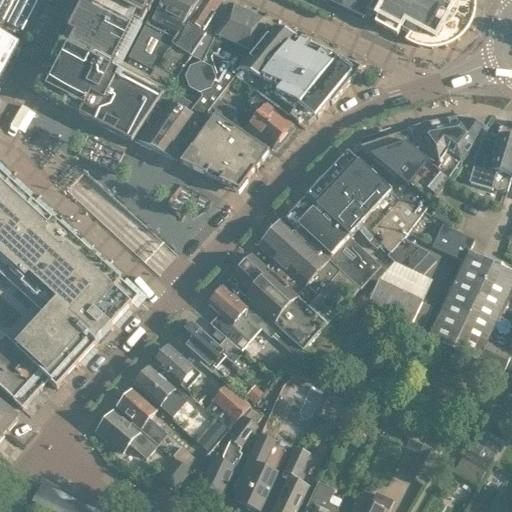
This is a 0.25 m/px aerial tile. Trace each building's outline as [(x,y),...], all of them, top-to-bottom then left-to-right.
[(0,0),(0,17),(2,18),(11,0),(0,0)] [(35,0),(15,0),(5,20),(21,28),(35,0)] [(81,0),(34,92),(46,98),(131,143),(133,140),(150,115),(174,78),(175,76),(158,65),(152,75),(150,74),(149,76),(119,60),(150,0),(81,0)] [(155,5),(127,57),(152,70),(150,74),(152,75),(158,65),(157,65),(160,60),(176,35),(199,0),(163,0),(160,7),(155,5)] [(160,60),(157,65),(158,65),(175,76),(191,56),(202,61),(200,65),(190,68),(185,77),(189,87),(198,91),(200,96),(191,115),(200,120),(207,110),(209,108),(216,98),(234,76),(259,46),(255,43),(265,23),(256,18),(229,5),(221,22),(212,18),(222,3),(215,0),(199,0),(176,35),(160,60)] [(330,0),(329,3),(365,20),(369,11),(374,0),(330,0)] [(374,0),(369,11),(377,15),(375,24),(397,36),(401,28),(409,32),(412,34),(414,36),(418,38),(421,39),(424,39),(427,40),(431,40),(434,40),(438,40),(441,39),(444,38),(447,36),(450,35),(453,33),(456,31),(458,28),(460,26),(462,23),(464,20),(465,17),(466,13),(467,10),(467,7),(467,3),(467,0),(374,0)] [(274,28),(234,76),(288,117),(289,116),(338,57),(274,28)] [(0,79),(19,44),(0,33),(0,79)] [(338,57),(289,116),(298,123),(308,111),(316,118),(329,103),(331,104),(361,67),(338,57)] [(256,95),(242,112),(253,121),(246,129),(270,149),(291,124),(256,95)] [(216,98),(209,108),(230,122),(237,113),(216,98)] [(150,115),(133,140),(173,159),(174,158),(202,121),(200,120),(160,99),(150,115)] [(202,121),(174,158),(181,161),(179,164),(205,176),(207,173),(220,179),(218,182),(238,192),(240,189),(254,170),(255,171),(257,169),(254,167),(257,162),(260,164),(269,153),(247,138),(207,110),(200,120),(202,121)] [(461,163),(459,161),(482,130),(466,116),(460,117),(432,125),(409,130),(432,163),(437,172),(448,180),(461,163)] [(395,135),(430,165),(432,163),(428,158),(409,130),(395,135)] [(482,138),(475,161),(468,182),(480,186),(481,182),(490,185),(494,174),(498,175),(499,170),(511,174),(511,173),(511,138),(500,134),(498,142),(482,138)] [(430,165),(395,135),(362,146),(363,150),(395,176),(396,175),(418,192),(418,193),(429,205),(448,181),(430,165)] [(423,212),(429,205),(418,193),(418,192),(396,175),(395,176),(363,150),(362,146),(348,151),(422,214),(423,212)] [(348,151),(330,171),(404,236),(406,233),(422,214),(348,151)] [(389,253),(387,255),(409,273),(428,254),(401,239),(404,236),(330,171),(329,171),(305,197),(348,236),(360,223),(364,228),(361,231),(367,236),(365,237),(371,243),(374,239),(389,253)] [(0,291),(31,319),(0,352),(0,389),(22,409),(29,401),(41,388),(40,387),(47,380),(51,383),(56,388),(93,347),(131,305),(130,304),(136,298),(0,174),(0,291)] [(301,199),(295,206),(288,214),(311,235),(309,238),(352,278),(350,280),(360,289),(380,267),(327,218),(325,220),(301,199)] [(433,206),(429,214),(450,224),(454,215),(433,206)] [(282,220),(270,233),(258,246),(304,288),(306,285),(318,296),(311,303),(329,320),(357,289),(282,220)] [(430,245),(463,261),(469,247),(474,238),(442,223),(430,245)] [(463,261),(427,336),(478,360),(487,340),(511,288),(511,267),(469,247),(463,261)] [(326,323),(252,255),(239,268),(314,337),(326,323)] [(314,337),(239,268),(227,282),(240,294),(278,328),(293,342),(295,344),(302,350),(314,337)] [(378,279),(366,302),(410,324),(420,329),(431,306),(421,301),(378,279)] [(207,303),(220,316),(212,325),(241,352),(261,329),(270,337),(278,328),(240,294),(235,298),(222,286),(207,303)] [(190,323),(176,338),(201,360),(200,361),(213,373),(226,357),(234,363),(242,354),(226,340),(219,348),(190,323)] [(487,340),(478,360),(502,371),(511,352),(487,340)] [(293,342),(286,350),(295,358),(302,350),(295,344),(293,342)] [(178,384),(186,376),(192,381),(199,373),(168,345),(153,362),(178,384)] [(136,384),(135,385),(158,405),(163,409),(171,416),(185,399),(173,388),(150,368),(144,375),(140,375),(135,380),(136,384)] [(205,409),(227,429),(227,430),(249,406),(226,386),(205,409)] [(253,404),(262,394),(253,386),(245,396),(253,404)] [(147,419),(154,411),(131,391),(117,407),(140,427),(138,428),(158,446),(167,435),(147,419)] [(0,429),(2,431),(3,431),(6,428),(8,429),(15,421),(13,419),(16,416),(7,408),(10,404),(0,395),(0,429)] [(356,406),(350,421),(379,434),(385,420),(356,406)] [(195,467),(194,469),(205,474),(200,484),(223,495),(242,454),(239,453),(242,448),(257,426),(255,424),(261,416),(251,409),(233,433),(228,439),(230,440),(222,457),(222,462),(206,454),(195,467)] [(146,459),(157,446),(130,423),(127,426),(112,412),(96,431),(122,453),(129,445),(146,459)] [(454,471),(479,484),(504,440),(480,426),(454,471)] [(206,431),(196,443),(207,453),(217,441),(206,431)] [(290,448),(262,435),(260,437),(258,436),(229,497),(258,511),(259,511),(277,476),(276,476),(290,448)] [(419,453),(407,474),(422,484),(436,461),(444,447),(428,439),(419,453)] [(175,459),(189,471),(198,460),(181,446),(172,456),(175,459)] [(307,452),(296,447),(286,468),(296,474),(307,452)] [(174,489),(188,472),(189,471),(175,459),(160,478),(174,489)] [(271,511),(294,511),(308,485),(289,476),(271,511)] [(315,507),(313,511),(336,511),(339,506),(328,501),(334,490),(320,483),(309,505),(315,507)] [(98,511),(43,484),(41,488),(33,504),(37,506),(33,511),(98,511)] [(360,496),(351,511),(387,511),(392,501),(375,493),(371,501),(370,501),(360,496)]
